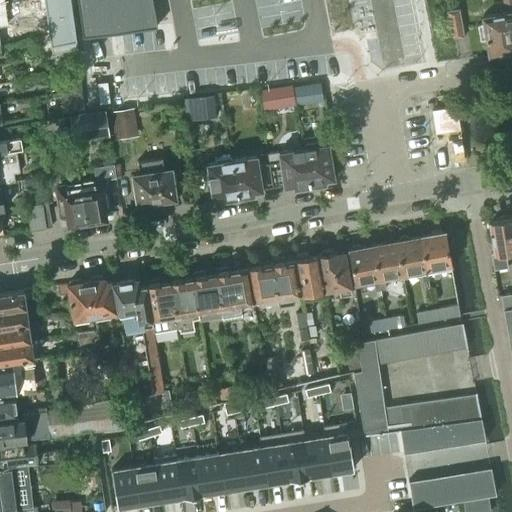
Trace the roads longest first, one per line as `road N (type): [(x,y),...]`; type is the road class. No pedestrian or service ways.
road 1 (residential): [(0,264),(390,195)]
road 2 (residential): [(511,407),(467,181)]
road 3 (residential): [(390,195),(370,97),(398,92)]
